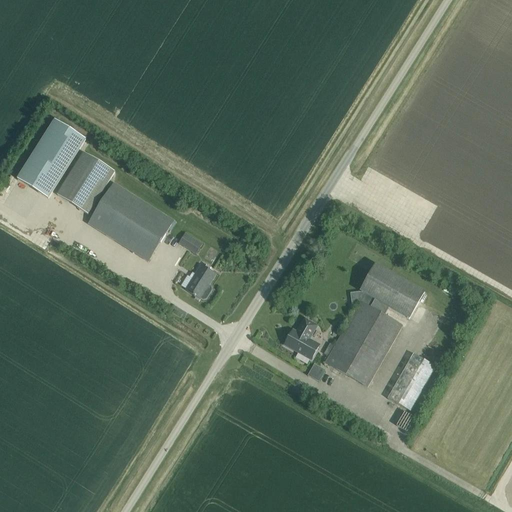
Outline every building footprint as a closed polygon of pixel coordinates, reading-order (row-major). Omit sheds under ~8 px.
[(55,121),(17,180),(48,199),(85,140),(55,121)] [(115,172),(85,153),(58,195),(89,214),(115,172)] [(89,225),(139,256),(148,262),(174,222),(115,183),(89,225)] [(196,240),(186,234),(179,244),(190,250),(196,240)] [(200,300),(216,275),(201,266),(185,291),(200,300)] [(376,266),(361,293),(374,301),(389,309),(409,320),(424,293),(376,266)] [(374,301),(370,309),(384,317),(389,309),(374,301)] [(360,304),(327,362),(325,364),(367,388),(402,327),(384,317),(370,309),(360,304)] [(293,331),(285,346),(311,361),(320,346),(309,340),(317,326),(305,320),(297,333),(293,331)] [(436,368),(413,355),(388,399),(410,412),(436,368)]
